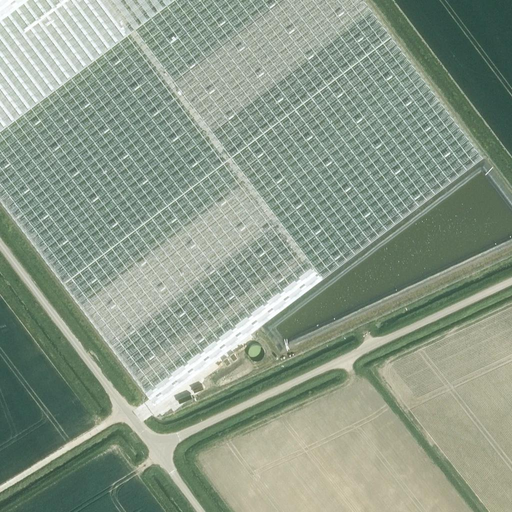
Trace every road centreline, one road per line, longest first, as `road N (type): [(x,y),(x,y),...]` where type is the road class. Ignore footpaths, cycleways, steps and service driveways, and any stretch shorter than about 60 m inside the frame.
road 1 (unclassified): [(154,451),(511,281)]
road 2 (unclassified): [(154,451),(0,245)]
road 3 (track): [(0,488),(125,411)]
